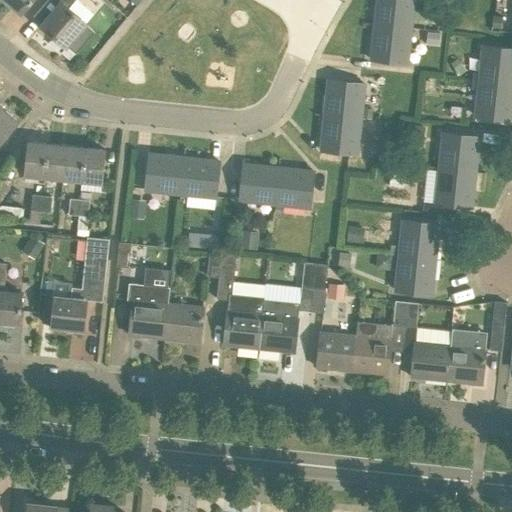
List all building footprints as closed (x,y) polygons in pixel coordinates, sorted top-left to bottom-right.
[(1,0),(19,16),(33,0),(1,0)] [(75,57),(94,35),(96,32),(69,8),(76,0),(47,0),(32,18),(41,27),(40,28),(64,49),(65,48),(75,57)] [(415,0),(378,0),(376,24),(413,28),(415,0)] [(493,26),(502,27),(504,17),(494,15),(493,26)] [(409,64),(413,29),(413,28),(376,24),(372,60),(409,64)] [(428,31),(427,44),(439,45),(440,33),(428,31)] [(511,48),(500,47),(484,45),(480,81),(511,84),(511,48)] [(452,63),(458,72),(465,68),(459,59),(452,63)] [(325,115),(362,119),(363,109),(366,84),(349,82),(329,80),(325,115)] [(511,120),(511,118),(511,84),(480,81),(476,116),(511,120)] [(364,108),(363,118),(372,119),(373,109),(364,108)] [(0,141),(2,139),(15,123),(1,111),(0,111),(0,141)] [(358,154),(361,128),(362,119),(325,115),(321,150),(358,154)] [(363,119),(363,128),(374,129),(375,120),(363,119)] [(408,125),(406,145),(422,147),(425,127),(408,125)] [(479,136),(459,134),(443,133),(439,168),(476,172),(479,136)] [(45,177),(48,143),(29,141),(25,176),(45,177)] [(64,180),(67,145),(48,143),(45,177),(64,180)] [(74,181),(82,181),(86,147),(67,145),(64,180),(74,181)] [(102,183),(103,169),(105,149),(86,147),(82,181),(102,183)] [(181,194),(185,158),(150,154),(146,190),(181,194)] [(216,198),(218,181),(220,161),(185,158),(181,194),(216,198)] [(279,167),(244,164),(240,200),(267,203),(275,204),(279,167)] [(402,187),(403,181),(416,182),(418,166),(405,165),(392,164),(390,186),(402,187)] [(311,208),(312,191),(314,171),(279,167),(275,204),(284,205),(311,208)] [(472,207),(476,172),(439,168),(436,203),(472,207)] [(82,192),(82,199),(90,200),(91,200),(92,192),(82,192)] [(31,209),(42,211),(44,196),(33,194),(31,209)] [(51,212),(53,196),(44,196),(42,211),(51,212)] [(80,215),(82,199),(71,198),(70,214),(80,215)] [(131,217),(144,219),(146,200),(133,198),(131,217)] [(88,216),(90,200),(82,199),(80,215),(88,216)] [(283,215),(284,205),(275,204),(274,214),(283,215)] [(41,223),(42,211),(31,209),(30,221),(41,223)] [(79,229),(87,229),(88,216),(80,215),(79,229)] [(403,220),(400,246),(399,255),(436,259),(439,224),(419,222),(403,220)] [(360,243),(362,227),(349,226),(347,242),(360,243)] [(258,250),(260,232),(243,230),(241,248),(258,250)] [(218,234),(204,233),(203,247),(217,249),(218,234)] [(31,250),(37,255),(46,244),(34,236),(26,247),(31,250)] [(72,287),(71,296),(55,294),(51,327),(84,330),(88,299),(103,301),(110,239),(88,237),(87,244),(86,257),(85,263),(82,288),(72,287)] [(120,240),(118,266),(129,267),(131,241),(120,240)] [(390,254),(399,255),(400,246),(391,245),(390,254)] [(219,277),(222,253),(210,252),(208,276),(219,277)] [(352,253),(340,252),(338,265),(350,266),(352,253)] [(263,312),(266,285),(234,281),(237,255),(222,253),(219,277),(220,277),(217,298),(229,299),(224,345),(259,349),(263,312)] [(432,294),(436,259),(399,255),(395,290),(432,294)] [(0,321),(19,323),(23,291),(6,289),(9,264),(0,262),(0,321)] [(311,311),(314,287),(317,264),(305,262),(300,310),(311,311)] [(317,264),(314,287),(326,289),(328,265),(317,264)] [(330,283),(329,298),(345,299),(346,284),(330,283)] [(165,339),(169,302),(165,302),(165,298),(170,298),(170,291),(137,288),(136,298),(134,298),(130,335),(165,339)] [(395,301),(393,325),(393,327),(405,328),(408,302),(395,301)] [(490,349),(502,351),(507,302),(495,301),(490,349)] [(200,342),(204,306),(169,302),(165,339),(200,342)] [(405,328),(417,330),(419,303),(408,302),(405,328)] [(298,316),(263,312),(259,349),(295,352),(298,316)] [(388,374),(390,350),(393,327),(393,325),(359,321),(357,334),(356,334),(352,371),(388,374)] [(352,371),(356,334),(321,330),(317,367),(352,371)] [(486,348),(481,348),(483,336),(459,334),(458,346),(451,345),(447,380),(482,384),(486,348)] [(447,380),(451,345),(415,341),(414,353),(412,377),(447,380)] [(56,511),(57,505),(28,502),(26,511),(56,511)]
